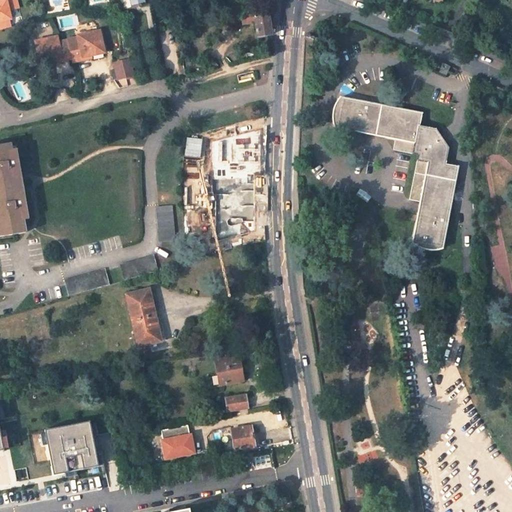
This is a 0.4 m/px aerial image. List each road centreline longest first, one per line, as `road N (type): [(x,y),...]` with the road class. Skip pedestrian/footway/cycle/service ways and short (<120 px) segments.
road 1 (primary): [(292,0),(282,271),(322,511)]
road 2 (unknown): [(464,98),(392,73),(348,85),(323,132),(322,164),(381,208)]
road 3 (unclassified): [(324,0),(511,81)]
road 4 (unknown): [(464,98),(473,286)]
